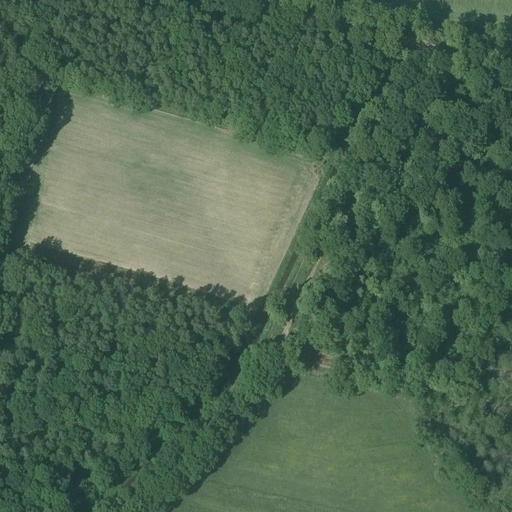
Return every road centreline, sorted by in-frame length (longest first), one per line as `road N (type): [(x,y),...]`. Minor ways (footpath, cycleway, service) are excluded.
road 1 (track): [(134,511),(237,414),(276,360),(396,116),(448,49)]
road 2 (track): [(436,46),(253,8)]
